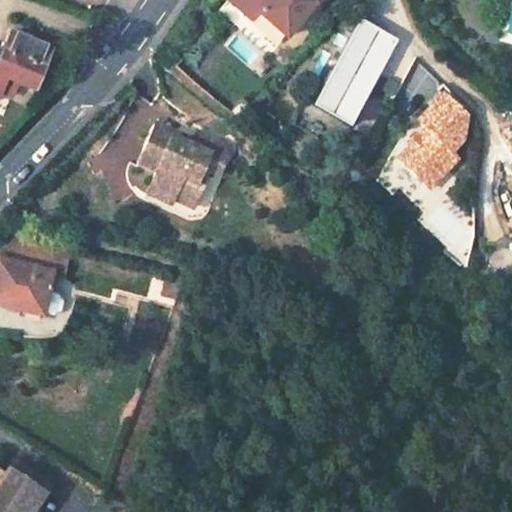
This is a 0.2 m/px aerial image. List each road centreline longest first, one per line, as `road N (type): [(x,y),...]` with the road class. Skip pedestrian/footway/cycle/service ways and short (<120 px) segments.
road 1 (residential): [(390,0),(403,32),(489,120),(486,195),(494,238)]
road 2 (unclassified): [(0,183),(159,0)]
